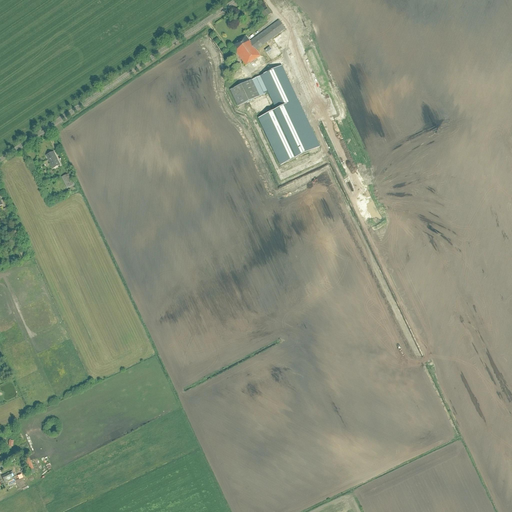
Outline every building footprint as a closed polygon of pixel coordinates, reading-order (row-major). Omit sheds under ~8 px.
[(293,17),(289,7),(284,8),(288,19),(293,17)] [(265,18),(270,14),(267,9),(261,13),(265,18)] [(258,58),(261,56),(256,50),(285,29),(279,21),(250,42),(246,36),(232,46),(236,51),(235,52),(246,66),(258,57),(258,58)] [(312,86),(314,85),(302,60),(295,63),(305,84),(308,92),(313,90),(312,86)] [(320,147),(282,66),(230,90),(238,107),(268,93),(276,111),(259,118),(281,165),(320,147)] [(339,161),(350,156),(334,121),(329,123),(331,127),(328,128),(330,131),(327,133),(332,145),(339,161)] [(53,169),(60,166),(54,152),(46,156),(53,169)] [(346,175),(351,173),(353,178),(356,177),(353,172),(356,171),(355,167),(345,172),(346,175)] [(75,185),(70,173),(62,177),(68,188),(75,185)] [(6,216),(10,214),(8,208),(1,211),(4,216),(6,215),(6,216)] [(25,441),(19,444),(21,450),(27,448),(25,441)] [(28,457),(24,459),(28,467),(26,468),(27,471),(33,468),(28,457)] [(4,481),(13,477),(11,473),(2,477),(4,481)]
